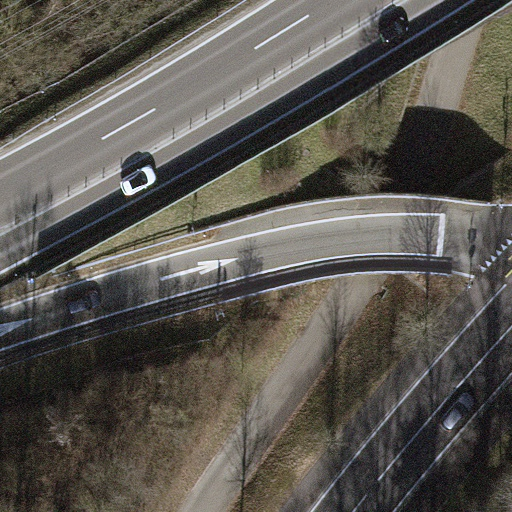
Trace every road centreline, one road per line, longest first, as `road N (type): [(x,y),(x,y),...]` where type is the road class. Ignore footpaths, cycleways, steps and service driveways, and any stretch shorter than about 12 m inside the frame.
road 1 (trunk): [(0,331),(309,242),(397,235),(511,247)]
road 2 (trunk): [(0,256),(240,123),(439,0)]
road 3 (trunk): [(336,0),(0,196)]
road 4 (primary): [(357,511),(511,331)]
